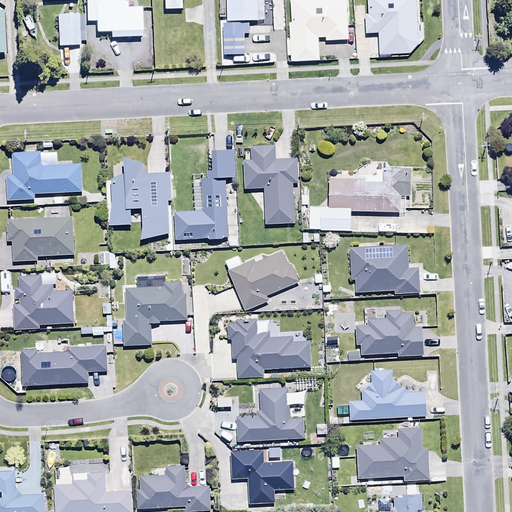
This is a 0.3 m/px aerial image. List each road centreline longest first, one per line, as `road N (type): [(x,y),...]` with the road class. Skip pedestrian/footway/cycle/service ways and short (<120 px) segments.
road 1 (residential): [(0,107),(458,85)]
road 2 (residential): [(458,85),(480,511)]
road 3 (residential): [(0,413),(146,402)]
road 4 (residential): [(146,402),(177,410),(192,387),(173,369),(146,383)]
